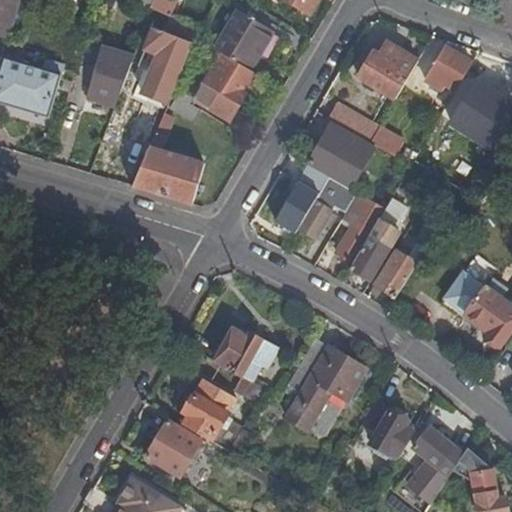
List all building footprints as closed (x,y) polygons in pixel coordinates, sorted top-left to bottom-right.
[(0,0),(0,42),(7,45),(13,24),(17,23),(19,17),(16,13),(20,0),(0,0)] [(138,0),(137,4),(151,10),(154,0),(138,0)] [(157,0),(153,8),(175,18),(183,0),(157,0)] [(285,0),(307,13),(315,1),(319,4),(321,0),(285,0)] [(153,10),(150,20),(157,22),(160,13),(153,10)] [(239,11),(217,51),(252,71),(273,31),(239,11)] [(200,32),(190,28),(185,40),(155,28),(147,50),(184,64),(192,44),(195,45),(198,39),(201,32),(200,32)] [(397,101),(420,62),(388,43),(381,56),(375,65),(370,62),(360,78),(397,101)] [(117,106),(136,57),(104,47),(88,98),(117,106)] [(458,89),(474,63),(447,47),(431,73),(458,89)] [(375,53),(370,62),(375,65),(381,56),(375,53)] [(4,54),(0,69),(0,102),(51,117),(64,72),(4,54)] [(231,122),(250,90),(216,69),(196,102),(231,122)] [(478,83),(456,115),(488,136),(509,104),(478,83)] [(194,124),(200,113),(177,99),(171,111),(194,124)] [(371,143),(381,127),(381,126),(335,101),(325,117),(334,122),(371,143)] [(142,170),(134,188),(194,206),(207,165),(162,152),(174,125),(176,120),(165,116),(163,121),(153,145),(142,170)] [(353,190),(378,147),(371,143),(334,122),(310,163),(335,177),(333,179),(353,190)] [(413,166),(416,161),(423,151),(381,127),(371,143),(378,147),(413,166)] [(125,163),(142,170),(153,145),(135,138),(125,163)] [(271,164),(243,208),(254,215),(282,171),(271,164)] [(322,191),(330,177),(309,166),(300,179),(322,191)] [(353,202),(359,193),(353,190),(333,179),(330,177),(322,191),(299,230),(316,240),(336,208),(347,214),(353,202)] [(356,264),(372,236),(381,221),(388,210),(372,201),(359,193),(353,202),(365,208),(338,254),(356,264)] [(356,264),(352,270),(373,282),(393,248),(400,241),(407,237),(381,221),(372,236),(356,264)] [(403,246),(377,286),(397,299),(420,265),(409,259),(413,253),(403,246)] [(511,290),(508,291),(508,290),(498,283),(495,282),(490,290),(488,289),(486,291),(466,276),(443,307),(464,322),(468,317),(490,334),(487,339),(503,350),(511,337),(511,290)] [(233,330),(216,361),(242,376),(243,377),(250,363),(253,358),(268,367),(277,350),(262,342),(263,341),(251,334),(248,339),(233,330)] [(368,372),(318,341),(285,395),(299,403),(287,421),(309,435),(333,394),(349,404),(368,372)] [(261,369),(250,363),(243,377),(254,383),(261,369)] [(243,377),(242,376),(233,391),(259,406),(266,394),(265,389),(254,383),(243,377)] [(191,416),(185,426),(213,443),(226,420),(237,401),(205,381),(186,412),(191,416)] [(400,461),(420,428),(377,402),(363,426),(378,435),(373,445),(379,449),(377,453),(388,460),(391,455),(400,461)] [(229,452),(243,430),(226,420),(213,443),(229,452)] [(148,457),(182,478),(203,442),(169,422),(148,457)] [(451,478),(465,456),(431,429),(415,448),(431,462),(451,478)] [(252,436),(243,430),(229,452),(239,458),(252,436)] [(444,487),(447,483),(451,478),(431,462),(423,471),(444,487)] [(510,511),(508,499),(500,501),(495,472),(474,476),(480,511),(510,511)] [(134,478),(119,504),(124,507),(120,511),(179,511),(182,507),(134,478)] [(447,483),(433,505),(444,511),(449,511),(461,492),(447,483)]
